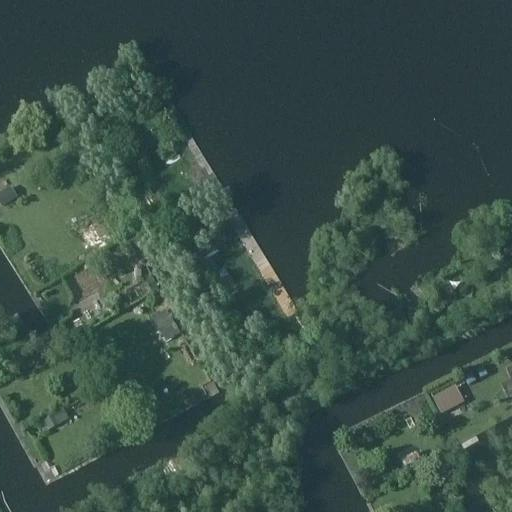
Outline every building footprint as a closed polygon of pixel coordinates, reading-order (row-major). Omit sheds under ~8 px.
[(17,199),(10,188),(0,194),(0,207),(1,209),(17,199)] [(102,290),(96,278),(73,290),(79,302),(102,290)] [(177,329),(167,311),(152,320),(162,338),(177,329)] [(490,361),(485,364),(490,373),(495,370),(490,361)] [(464,403),(455,387),(432,399),(441,415),(464,403)] [(69,421),(64,411),(37,426),(42,436),(69,421)] [(413,455),(401,461),(404,469),(417,463),(413,455)]
